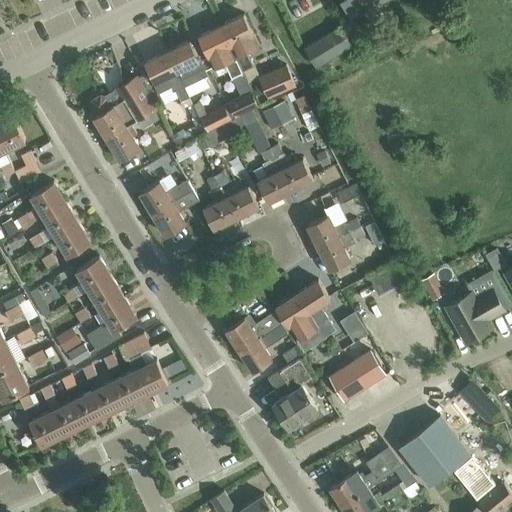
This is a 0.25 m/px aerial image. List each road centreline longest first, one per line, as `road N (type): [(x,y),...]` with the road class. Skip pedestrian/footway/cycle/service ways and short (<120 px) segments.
road 1 (residential): [(162,281),(279,216),(307,265),(191,329)]
road 2 (residential): [(280,469),(511,349)]
road 3 (tertiary): [(162,281),(31,61)]
road 4 (residential): [(31,61),(159,0)]
road 5 (residential): [(8,499),(127,442)]
